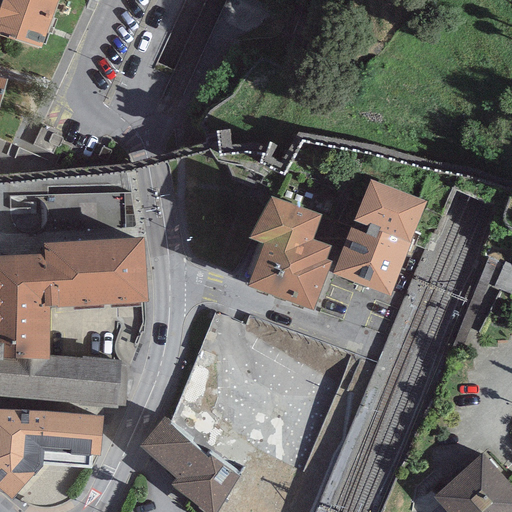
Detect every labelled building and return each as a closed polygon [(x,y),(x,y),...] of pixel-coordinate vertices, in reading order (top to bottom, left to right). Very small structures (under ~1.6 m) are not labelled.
[(2,0),(0,6),(0,34),(41,49),(57,0),(2,0)] [(427,202),(370,180),(333,275),(390,297),(427,202)] [(321,216),(271,196),(248,238),(263,243),(246,286),(312,311),(331,262),(324,260),(330,245),(312,239),(321,216)] [(146,303),(145,239),(43,241),(43,255),(0,255),(0,343),(3,344),(2,357),(50,360),(50,356),(49,305),(146,303)] [(81,358),(50,356),(50,360),(2,357),(3,344),(0,343),(0,396),(125,404),(128,366),(121,365),(122,358),(81,356),(81,358)] [(102,416),(0,409),(0,490),(11,501),(44,463),(89,468),(90,456),(100,456),(102,416)] [(208,459),(164,416),(140,446),(176,480),(170,485),(203,511),(214,511),(238,477),(212,455),(208,459)] [(511,511),(511,486),(483,452),(433,496),(447,511),(511,511)]
